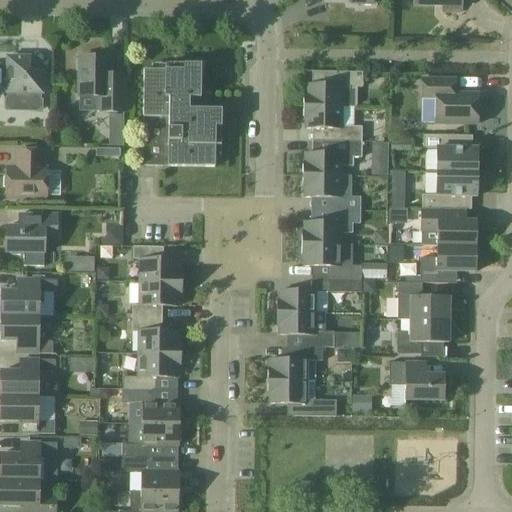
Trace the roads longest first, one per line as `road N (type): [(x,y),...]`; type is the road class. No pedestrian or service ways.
road 1 (residential): [(213,511),(218,290),(264,206),(266,33),(255,17),(236,10),(0,7)]
road 2 (residential): [(483,511),(487,315),(511,275)]
